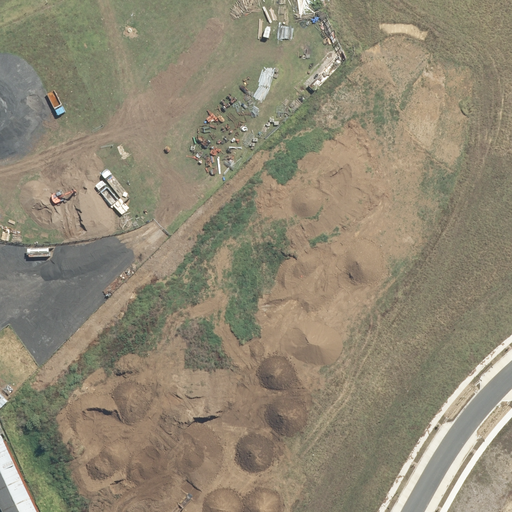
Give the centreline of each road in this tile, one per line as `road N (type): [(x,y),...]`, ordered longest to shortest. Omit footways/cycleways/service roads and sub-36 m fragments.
road 1 (unclassified): [(411,511),(455,430),(511,366)]
road 2 (unknown): [(201,511),(291,379)]
